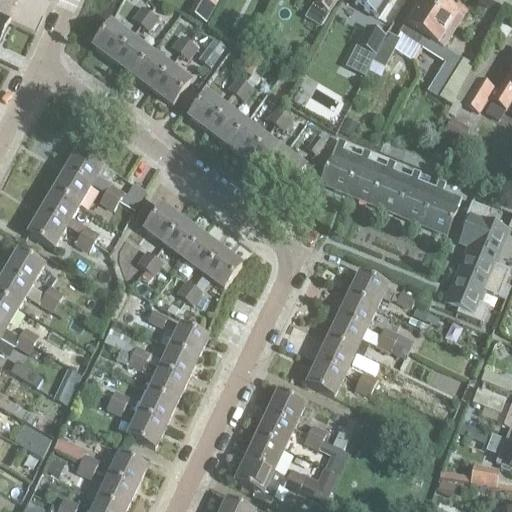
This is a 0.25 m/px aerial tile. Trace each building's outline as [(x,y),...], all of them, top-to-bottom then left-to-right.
[(0,0),(0,22),(4,24),(15,0),(0,0)] [(340,1),(338,0),(323,0),(318,9),(330,16),(340,1)] [(345,0),(353,5),(378,21),(392,0),(345,0)] [(400,38),(398,41),(400,42),(394,53),(412,64),(421,51),(419,50),(445,9),(431,0),(422,0),(404,27),(405,28),(399,37),(400,38)] [(445,9),(419,50),(421,51),(445,66),(427,94),(440,102),(463,63),(443,50),(462,20),(466,15),(451,5),(447,10),(445,9)] [(141,30),(151,17),(143,11),(142,10),(139,15),(132,24),(141,30)] [(151,17),(141,30),(149,36),(159,23),(151,17)] [(0,46),(9,26),(4,24),(0,22),(0,46)] [(371,22),(357,49),(358,50),(376,58),(376,59),(388,36),(390,31),(371,22)] [(114,66),(131,42),(111,27),(94,51),(114,66)] [(245,56),(248,53),(247,53),(251,45),(230,32),(223,43),(245,56)] [(376,59),(376,58),(372,65),(375,66),(385,71),(394,53),(400,42),(398,41),(388,36),(376,59)] [(189,45),(182,40),(172,53),(180,59),(190,46),(189,45)] [(151,56),(131,42),(114,66),(133,80),(151,56)] [(199,64),(211,73),(226,51),(215,42),(199,64)] [(198,52),(190,46),(180,59),(188,65),(198,52)] [(349,65),(347,70),(365,79),(368,73),(369,72),(372,65),(376,58),(358,50),(357,49),(349,65)] [(171,71),(151,56),(133,80),(153,95),(171,71)] [(181,74),(192,85),(201,77),(190,65),(181,74)] [(171,71),(153,95),(173,110),(191,86),(171,71)] [(511,80),(510,84),(507,83),(493,104),(506,112),(511,101),(511,80)] [(236,100),(246,87),(237,81),(227,94),(236,100)] [(476,85),(462,108),(478,118),(479,119),(489,103),(491,105),(498,93),(495,92),(478,81),(477,83),(476,85)] [(246,87),(236,100),(244,106),(254,93),(246,87)] [(209,136),(226,112),(207,97),(189,121),(209,136)] [(275,129),(285,116),(277,110),(267,123),(275,129)] [(246,127),(226,112),(209,136),(229,151),(246,127)] [(294,123),(285,116),(275,129),(284,136),(294,123)] [(347,121),(340,135),(351,141),(358,126),(347,121)] [(452,121),(445,133),(462,144),(470,131),(452,121)] [(246,127),(229,151),(248,166),(266,142),(246,127)] [(511,134),(502,130),(496,143),(511,149),(511,134)] [(316,159),(326,146),(316,139),(306,152),(316,159)] [(286,157),(266,142),(248,166),(268,180),(286,157)] [(338,145),(321,188),(346,198),(361,161),(343,153),(346,146),(339,144),(338,145)] [(67,175),(92,189),(104,168),(79,153),(67,175)] [(361,161),(346,198),(371,208),(386,171),(368,163),(371,156),(364,154),(361,161)] [(286,157),(268,180),(288,195),(306,171),(286,157)] [(4,205),(23,213),(40,172),(21,164),(4,205)] [(386,171),(371,208),(396,219),(412,181),(393,173),(396,166),(389,164),(386,171)] [(412,181),(396,219),(421,229),(437,191),(418,184),(421,177),(414,174),(412,181)] [(67,175),(54,196),(79,211),(92,189),(67,175)] [(437,191),(421,229),(446,239),(458,212),(462,202),(443,194),(446,187),(439,184),(437,191)] [(124,197),(119,205),(135,215),(147,196),(133,188),(127,199),(124,197)] [(124,197),(110,189),(106,197),(119,205),(124,197)] [(54,196),(41,217),(67,232),(79,211),(54,196)] [(119,205),(106,197),(101,206),(114,214),(119,205)] [(476,238),(452,297),(463,302),(457,317),(483,327),(491,308),(481,304),(486,294),(499,300),(502,294),(504,288),(509,275),(496,269),(511,236),(487,225),(491,215),(472,206),(461,232),(476,238)] [(165,249),(182,225),(162,211),(145,234),(165,249)] [(116,240),(125,222),(103,212),(94,229),(116,240)] [(67,232),(41,217),(29,239),(54,254),(67,232)] [(202,240),(182,225),(165,249),(185,264),(202,240)] [(99,240),(85,232),(80,240),(94,248),(99,240)] [(94,248),(80,240),(76,248),(89,256),(94,248)] [(222,255),(202,240),(185,264),(204,278),(222,255)] [(18,255),(6,276),(31,291),(44,270),(18,255)] [(147,255),(138,269),(146,275),(155,261),(147,255)] [(242,270),(222,255),(204,278),(224,293),(242,270)] [(146,275),(154,281),(164,268),(155,261),(146,275)] [(31,291),(6,276),(0,286),(0,301),(18,313),(26,299),(41,308),(45,299),(31,291)] [(387,290),(360,277),(350,299),(377,312),(387,291),(387,290)] [(176,298),(186,304),(195,291),(186,284),(176,298)] [(59,307),(64,299),(50,291),(45,299),(59,307)] [(195,291),(186,304),(193,310),(203,297),(195,291)] [(416,302),(402,295),(397,307),(411,313),(416,302)] [(45,299),(41,308),(54,315),(58,308),(59,307),(45,299)] [(350,299),(339,321),(366,334),(377,312),(350,299)] [(0,301),(0,330),(6,334),(18,313),(0,301)] [(418,310),(413,319),(425,325),(430,316),(418,310)] [(61,338),(68,329),(47,314),(40,323),(61,338)] [(163,333),(168,321),(153,314),(148,326),(163,333)] [(339,321),(329,344),(356,357),(362,343),(376,350),(380,341),(366,334),(339,321)] [(411,321),(408,327),(422,333),(425,328),(411,321)] [(170,351),(197,364),(208,342),(181,329),(170,351)] [(6,334),(0,330),(0,344),(0,343),(14,351),(15,352),(16,350),(20,342),(8,335),(7,334),(6,334)] [(384,332),(380,341),(395,347),(399,338),(384,332)] [(25,334),(20,342),(34,350),(39,342),(25,334)] [(414,346),(399,338),(395,347),(410,355),(414,346)] [(395,347),(380,341),(376,350),(390,356),(395,347)] [(20,342),(16,350),(29,358),(34,350),(20,342)] [(356,357),(329,344),(318,366),(345,379),(356,357)] [(395,347),(390,356),(406,364),(410,355),(395,347)] [(115,378),(124,354),(109,349),(100,372),(115,378)] [(373,370),(377,353),(367,350),(363,368),(373,370)] [(136,351),(132,360),(146,367),(150,358),(136,351)] [(164,365),(150,358),(146,367),(187,386),(197,364),(170,351),(164,365)] [(380,356),(376,365),(391,372),(396,363),(380,356)] [(146,367),(132,360),(128,368),(143,375),(146,367)] [(345,379),(318,366),(307,389),(334,402),(345,379)] [(146,367),(143,375),(156,381),(149,396),(176,409),(187,386),(146,367)] [(485,375),(481,384),(482,385),(509,395),(511,385),(511,384),(486,375),(485,375)] [(363,377),(359,386),(373,392),(378,383),(363,377)] [(373,392),(359,386),(355,395),(369,401),(373,392)] [(115,395),(110,405),(125,412),(130,402),(115,395)] [(149,396),(139,418),(166,431),(176,409),(149,396)] [(278,397),(268,419),(295,431),(305,409),(278,397)] [(354,407),(370,417),(375,410),(359,399),(354,407)] [(35,420),(3,402),(0,407),(0,410),(30,429),(34,422),(35,420)] [(500,416),(503,406),(493,402),(489,412),(500,416)] [(125,412),(110,405),(106,414),(121,421),(125,412)] [(511,422),(511,409),(503,406),(500,416),(499,417),(511,422)] [(48,411),(35,423),(50,439),(63,427),(48,411)] [(511,428),(511,422),(499,417),(496,427),(510,433),(511,428)] [(166,431),(139,418),(128,440),(155,453),(166,431)] [(295,431),(268,419),(257,441),(284,454),(295,431)] [(468,442),(472,431),(462,427),(458,438),(468,442)] [(313,429),(308,439),(323,446),(323,445),(327,436),(313,429)] [(15,447),(43,463),(51,445),(25,430),(15,447)] [(353,436),(341,430),(332,450),(343,455),(353,436)] [(488,449),(501,454),(499,460),(496,467),(502,469),(501,472),(509,476),(511,472),(511,446),(508,445),(492,438),(492,439),(488,449)] [(323,446),(308,439),(304,448),(319,455),(323,446)] [(60,440),(53,454),(62,458),(68,446),(69,444),(60,440)] [(257,441),(247,464),(274,476),(284,454),(257,441)] [(84,460),(81,467),(95,474),(100,465),(85,458),(84,460)] [(120,458),(109,481),(136,494),(147,471),(120,458)] [(274,476),(247,464),(236,486),(263,499),(273,504),(279,491),(283,492),(287,483),(274,476)] [(81,467),(76,476),(76,477),(90,484),(95,474),(81,467)] [(341,473),(328,467),(325,473),(337,479),(338,480),(341,473)] [(497,493),(500,474),(473,469),(470,488),(497,493)] [(292,473),(287,483),(302,490),(307,481),(292,473)] [(127,511),(136,494),(109,481),(99,503),(117,511),(127,511)] [(287,483),(283,492),(283,493),(297,499),(298,500),(298,499),(301,492),(302,490),(287,483)] [(457,490),(442,483),(436,495),(451,502),(457,490)] [(471,494),(470,502),(496,505),(497,497),(471,494)] [(77,511),(79,509),(64,502),(60,511),(77,511)] [(117,511),(99,503),(94,511),(117,511)]
